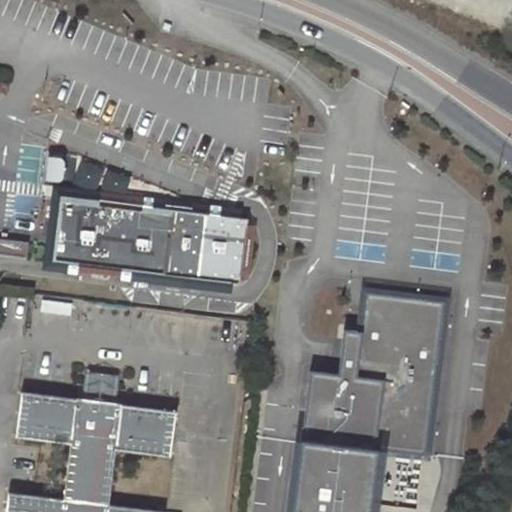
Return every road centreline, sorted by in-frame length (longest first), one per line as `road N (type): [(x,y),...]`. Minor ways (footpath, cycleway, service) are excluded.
road 1 (secondary): [(217,0),(333,37),(511,157)]
road 2 (secondary): [(511,102),(335,0)]
